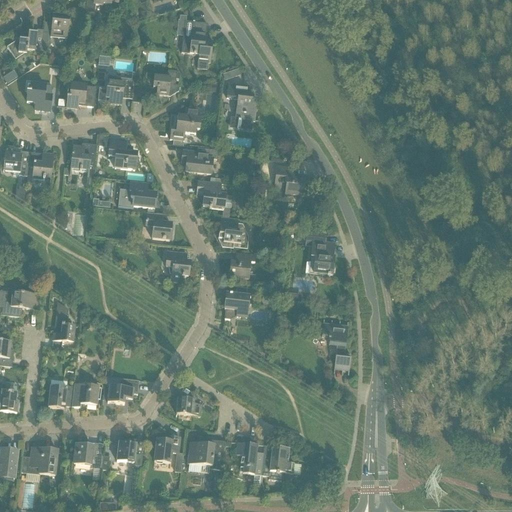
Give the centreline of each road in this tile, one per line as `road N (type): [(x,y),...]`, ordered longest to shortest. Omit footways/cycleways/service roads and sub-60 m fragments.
road 1 (residential): [(27,431),(140,419),(203,324),(206,261),(135,126),(30,133),(0,99)]
road 2 (tertiary): [(375,402),(375,308),(355,230),(292,111),(216,0)]
road 3 (tertiary): [(511,443),(494,445),(427,403),(375,402)]
